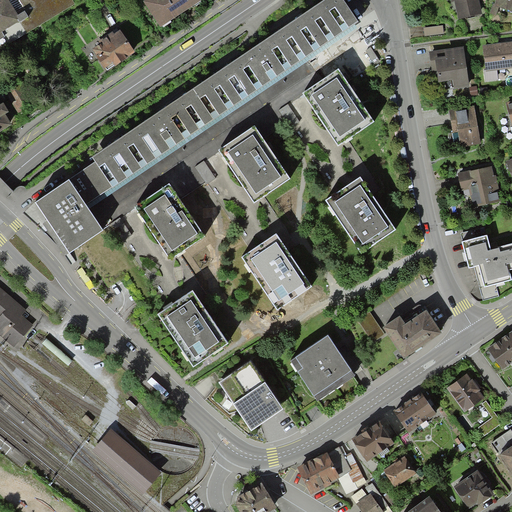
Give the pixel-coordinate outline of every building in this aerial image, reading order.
[(0,0),(0,46),(2,50),(86,0),(0,0)] [(86,206),(358,22),(342,0),(328,0),(34,204),(69,253),(104,231),(86,206)] [(149,0),(143,4),(160,29),(202,3),(201,0),(149,0)] [(460,19),(481,15),(478,0),(451,0),(453,4),(456,3),(460,19)] [(511,12),(511,0),(496,0),(495,8),(511,12)] [(442,27),(425,28),(425,36),(443,35),(442,27)] [(127,60),(135,55),(120,32),(115,36),(113,33),(109,36),(100,42),(102,45),(93,51),(97,58),(96,59),(104,71),(113,66),(116,69),(128,61),(127,60)] [(511,41),(482,45),(484,71),(511,68),(511,41)] [(470,88),(464,49),(429,54),(432,70),(437,70),(439,84),(454,82),(455,90),(470,88)] [(339,146),(374,123),(338,70),(303,93),(339,146)] [(0,134),(12,127),(6,117),(9,115),(4,106),(0,108),(0,134)] [(481,144),(476,108),(449,111),(452,132),(457,131),(459,147),(481,144)] [(255,204),(290,181),(254,128),(219,151),(255,204)] [(206,159),(197,165),(208,183),(218,177),(206,159)] [(473,207),(500,201),(493,168),(458,175),(461,193),(469,191),(473,207)] [(327,201),(363,253),(397,229),(362,178),(327,201)] [(171,261),(205,238),(170,186),(136,209),(171,261)] [(511,270),(511,243),(498,247),(498,249),(491,251),(487,235),(461,242),(469,270),(474,269),(482,300),(500,296),(497,284),(511,281),(509,271),(511,270)] [(277,312),(312,288),(275,236),(241,260),(277,312)] [(17,344),(33,325),(23,317),(27,312),(0,289),(0,337),(9,345),(12,340),(17,344)] [(193,368),(227,345),(191,293),(157,316),(193,368)] [(404,357),(441,332),(425,308),(404,322),(399,315),(383,326),(404,357)] [(371,338),(383,331),(369,310),(357,317),(371,338)] [(511,329),(488,344),(500,364),(511,356),(511,329)] [(316,403),(355,378),(329,338),(290,363),(316,403)] [(252,432),(284,411),(252,362),(220,384),(252,432)] [(463,408),(482,394),(465,370),(446,384),(463,408)] [(408,432),(434,413),(420,394),(394,412),(408,432)] [(367,461),(393,442),(379,422),(353,441),(367,461)] [(511,434),(509,429),(488,444),(509,474),(511,471),(511,434)] [(94,452),(144,495),(161,474),(111,431),(107,437),(94,452)] [(346,492),(366,482),(351,453),(345,457),(339,446),(297,467),(310,493),(339,478),(346,492)] [(396,487),(417,473),(405,456),(384,471),(396,487)] [(464,509),(488,493),(474,471),(450,486),(464,509)] [(259,511),(275,503),(260,478),(231,495),(240,511),(259,511)] [(393,511),(373,482),(350,497),(360,511),(393,511)] [(440,511),(431,499),(412,511),(440,511)]
